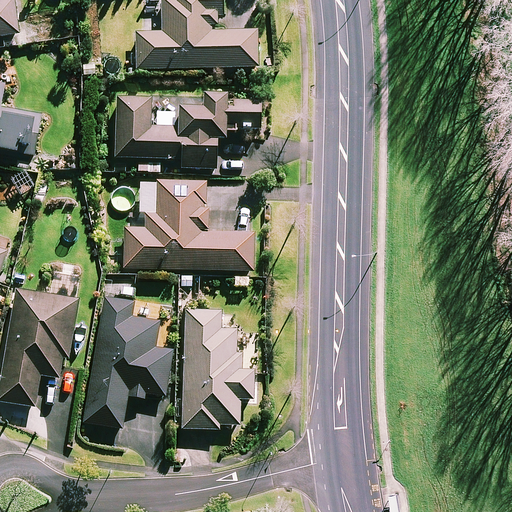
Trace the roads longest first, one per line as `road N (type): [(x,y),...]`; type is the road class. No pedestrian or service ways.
road 1 (tertiary): [(338,0),(340,460)]
road 2 (residential): [(77,505),(181,494),(340,460)]
